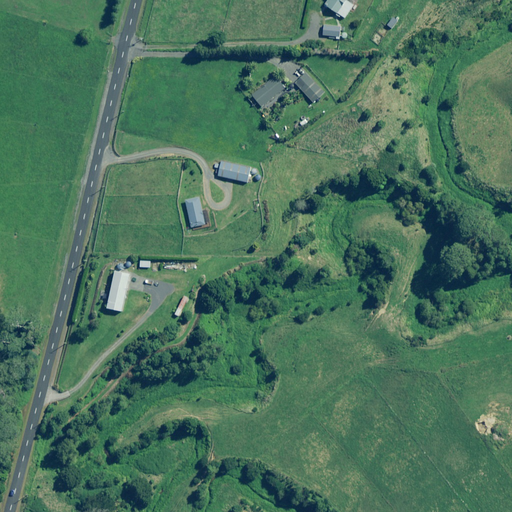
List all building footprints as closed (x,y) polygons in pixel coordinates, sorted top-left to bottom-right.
[(328,0),(325,5),(337,13),(335,15),(339,17),(341,15),(345,18),(358,0),(328,0)] [(398,21),(393,17),(387,25),(392,29),(398,21)] [(341,26),(324,25),(323,35),(328,36),(328,38),(340,39),(341,26)] [(320,97),(324,93),(305,73),(295,83),(314,103),(318,100),(319,101),(322,99),(320,97)] [(258,103),(262,108),(285,88),(274,76),(248,99),(254,106),(258,103)] [(309,122),(306,118),(300,123),(303,127),(309,122)] [(251,168),(221,162),(218,176),(248,183),(251,168)] [(206,225),(200,197),(186,200),(192,228),(206,225)] [(130,274),(116,271),(108,309),(123,312),(130,274)]
